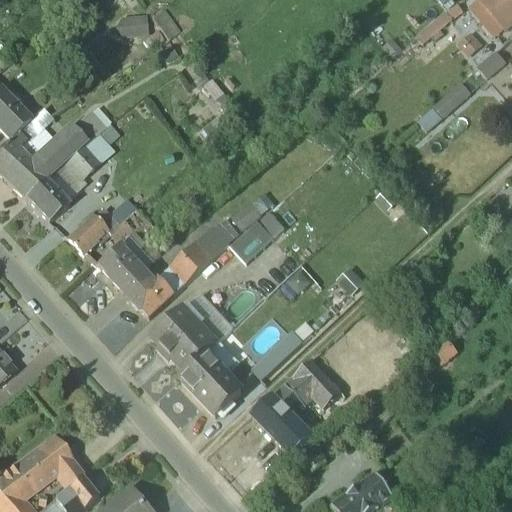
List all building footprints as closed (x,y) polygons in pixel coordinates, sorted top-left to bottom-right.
[(156,0),(152,3),(153,4),(144,11),(149,19),(173,0),(172,0),(156,0)] [(511,0),(478,0),(504,29),(511,22),(511,0)] [(164,20),(160,14),(155,18),(159,24),(158,25),(165,35),(173,29),(166,18),(164,20)] [(144,19),(124,21),(126,36),(145,34),(144,19)] [(470,38),(461,46),(468,55),(478,47),(470,38)] [(80,54),(69,62),(79,74),(89,66),(80,54)] [(494,54),(476,70),(486,81),(504,65),(494,54)] [(204,84),(218,103),(226,97),(211,78),(204,84)] [(459,85),(432,109),(442,119),(469,96),(459,85)] [(30,122),(1,92),(0,93),(0,139),(6,146),(19,134),(30,122)] [(129,115),(148,115),(148,102),(129,103),(129,115)] [(30,122),(19,134),(28,144),(38,134),(53,120),(43,110),(30,122)] [(90,112),(71,129),(86,146),(97,135),(105,128),(90,112)] [(269,115),(251,130),(261,142),(279,127),(269,115)] [(20,176),(10,185),(25,202),(46,182),(74,157),(86,146),(71,129),(51,148),(38,134),(28,144),(19,134),(6,146),(0,151),(0,154),(11,166),(20,176)] [(86,146),(74,157),(89,174),(113,152),(97,135),(86,146)] [(0,154),(0,175),(1,176),(11,166),(0,154)] [(74,157),(46,182),(67,204),(85,186),(81,181),(89,174),(74,157)] [(11,166),(1,176),(10,185),(20,176),(11,166)] [(46,182),(25,202),(49,225),(69,207),(67,204),(46,182)] [(264,196),(252,199),(256,214),(267,212),(264,196)] [(239,232),(260,218),(249,202),(229,216),(239,232)] [(129,204),(118,214),(125,222),(136,211),(129,204)] [(95,219),(68,241),(82,255),(109,232),(95,219)] [(275,221),(265,231),(273,240),(284,230),(275,221)] [(147,222),(132,235),(144,246),(148,242),(158,234),(147,222)] [(257,222),(229,247),(245,265),(273,240),(265,231),(257,222)] [(148,242),(144,246),(132,235),(128,238),(151,263),(161,255),(148,242)] [(195,245),(170,268),(186,284),(210,261),(195,245)] [(145,275),(119,248),(97,267),(123,294),(145,275)] [(363,292),(348,277),(337,288),(352,303),(363,292)] [(157,278),(130,302),(146,320),(173,296),(157,278)] [(231,332),(199,298),(183,313),(214,347),(231,332)] [(183,313),(181,311),(151,340),(184,375),(205,356),(214,347),(183,313)] [(292,335),(251,373),(261,384),(302,346),(292,335)] [(447,343),(434,354),(444,365),(456,353),(447,343)] [(0,387),(15,374),(0,356),(0,387)] [(240,394),(205,356),(184,375),(178,381),(214,419),(240,394)] [(341,395),(310,363),(293,379),(313,400),(324,411),(332,403),(341,395)] [(313,400),(293,379),(283,388),(305,408),(313,400)] [(283,388),(251,418),(291,459),(293,457),(310,444),(290,421),(305,408),(283,388)] [(341,395),(332,403),(338,409),(348,401),(341,395)] [(53,441),(16,470),(32,491),(56,474),(70,463),(53,441)] [(310,444),(293,457),(307,477),(325,464),(310,444)] [(82,478),(70,463),(56,474),(69,491),(82,478)] [(32,491),(16,470),(1,482),(9,491),(19,501),(32,491)] [(376,477),(330,509),(332,511),(374,511),(392,499),(376,477)] [(84,511),(99,500),(82,478),(69,491),(78,502),(66,511),(84,511)] [(148,511),(130,490),(104,511),(148,511)] [(19,501),(9,491),(0,498),(0,511),(28,511),(24,507),(19,501)]
